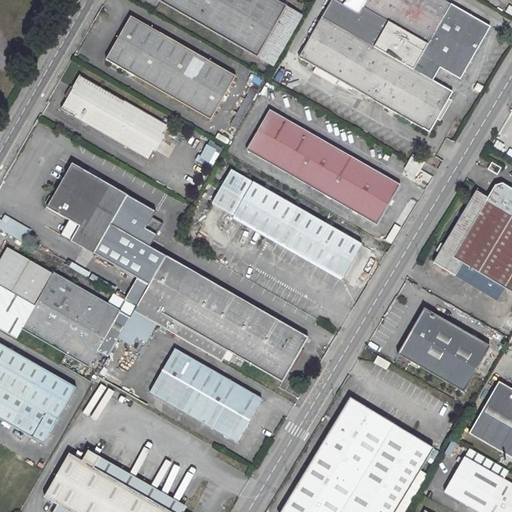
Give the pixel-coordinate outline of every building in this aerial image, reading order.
[(159,0),(256,55),(286,2),(281,0),(159,0)] [(332,0),(331,0),(298,59),(429,132),(452,91),(432,80),(430,79),(437,66),(439,67),(459,78),(489,26),(442,0),(365,0),(358,14),(332,0)] [(286,2),(256,55),(271,64),(302,11),(286,2)] [(131,15),(106,59),(211,117),(234,73),(131,15)] [(430,79),(432,80),(439,67),(437,66),(430,79)] [(78,75),(60,107),(146,156),(165,124),(78,75)] [(245,150),(376,224),(399,184),(269,110),(245,150)] [(211,139),(205,149),(218,157),(224,147),(211,139)] [(426,162),(412,154),(407,162),(421,170),(426,162)] [(403,168),(417,176),(421,170),(407,162),(403,168)] [(70,240),(94,254),(121,207),(132,213),(138,201),(72,164),(45,208),(67,220),(78,226),(70,240)] [(487,170),(496,176),(501,170),(492,164),(487,170)] [(212,203),(342,277),(361,245),(230,170),(212,203)] [(477,191),(433,257),(498,302),(506,291),(511,294),(511,189),(504,183),(495,187),(488,198),(477,191)] [(30,230),(4,215),(0,222),(0,228),(23,242),(30,230)] [(70,240),(78,226),(67,220),(59,234),(70,240)] [(23,328),(89,365),(97,350),(108,356),(130,318),(8,248),(7,249),(1,245),(0,246),(0,328),(17,338),(23,328)] [(162,265),(196,285),(202,275),(168,255),(162,265)] [(136,311),(223,361),(229,350),(285,382),(311,338),(202,275),(196,285),(162,265),(136,311)] [(427,307),(400,351),(466,390),(493,345),(427,307)] [(0,418),(45,445),(46,442),(78,388),(0,343),(0,418)] [(151,391),(238,442),(263,399),(176,347),(151,391)] [(374,360),(389,368),(392,362),(378,354),(374,360)] [(469,434),(511,457),(511,364),(469,434)] [(435,447),(345,393),(274,511),(389,511),(422,455),(429,459),(435,447)] [(82,460),(69,453),(45,496),(58,503),(74,511),(174,511),(94,467),(98,460),(100,456),(88,449),(82,460)] [(494,464),(468,449),(463,457),(489,472),(494,464)] [(489,472),(463,457),(443,492),(478,511),(511,511),(511,485),(502,480),(507,471),(494,464),(489,472)] [(98,460),(94,467),(174,511),(183,511),(186,510),(98,460)] [(74,511),(58,503),(53,510),(56,511),(74,511)]
